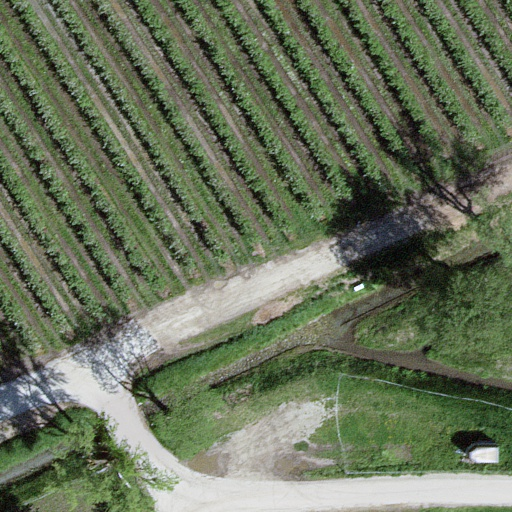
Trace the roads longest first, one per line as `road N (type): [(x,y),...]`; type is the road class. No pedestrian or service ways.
road 1 (track): [(74,381),(511,176)]
road 2 (unclassified): [(255,511),(325,504),(511,505)]
